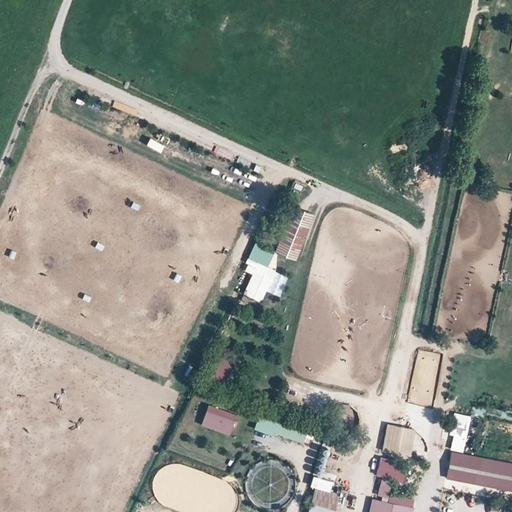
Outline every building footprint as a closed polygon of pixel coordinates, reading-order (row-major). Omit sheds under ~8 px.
[(378,145),(388,133),(382,128),(372,139),(378,145)] [(292,203),(274,250),(296,259),(315,212),(292,203)] [(250,273),(242,292),(262,300),(281,253),(253,242),(242,269),(250,273)] [(212,359),(211,374),(225,376),(226,360),(212,359)] [(231,421),(235,411),(207,402),(204,412),(231,421)] [(462,450),(470,414),(456,411),(448,447),(462,450)] [(257,413),(253,427),(311,443),(315,428),(257,413)] [(410,451),(411,424),(383,423),(382,450),(410,451)] [(318,444),(315,473),(325,474),(328,445),(318,444)] [(444,478),(511,489),(511,460),(449,450),(444,478)] [(400,478),(403,470),(393,467),(390,474),(400,478)] [(329,490),(331,477),(313,474),(306,511),(332,511),(336,491),(329,490)] [(381,475),(377,492),(386,494),(390,477),(381,475)] [(386,511),(410,511),(413,499),(390,494),(386,511)] [(381,511),(383,505),(377,503),(374,511),(381,511)]
